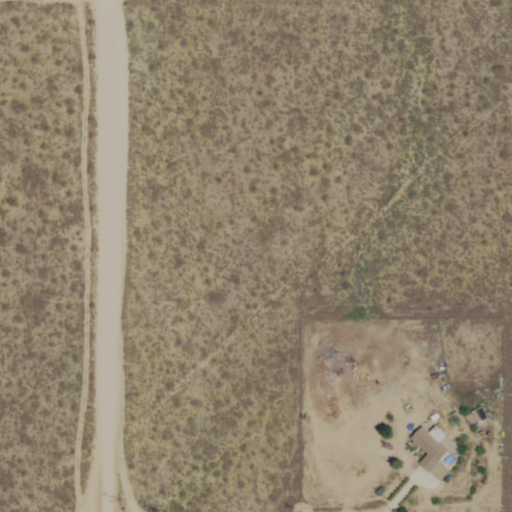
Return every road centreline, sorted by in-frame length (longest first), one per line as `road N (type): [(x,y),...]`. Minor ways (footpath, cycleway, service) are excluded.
road 1 (track): [(92,505),(129,468),(163,414),(504,94)]
road 2 (residential): [(92,511),(105,0)]
